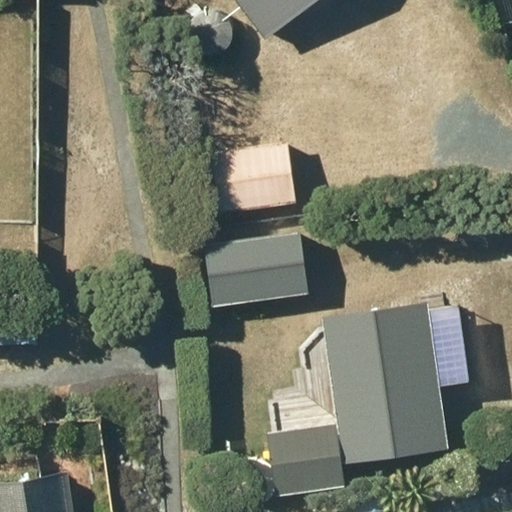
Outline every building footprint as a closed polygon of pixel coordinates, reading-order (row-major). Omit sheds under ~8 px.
[(238,0),(263,33),(306,0),(238,0)] [(286,136),(207,145),(214,205),(292,196),(286,136)] [(225,236),(194,241),(203,302),(308,287),(298,219),(224,230),(225,236)] [(321,310),(336,417),(266,427),(275,489),(343,479),(340,457),(447,441),(438,377),(468,373),(457,299),(427,304),(425,294),(321,310)] [(0,511),(70,511),(63,465),(0,474),(0,511)]
